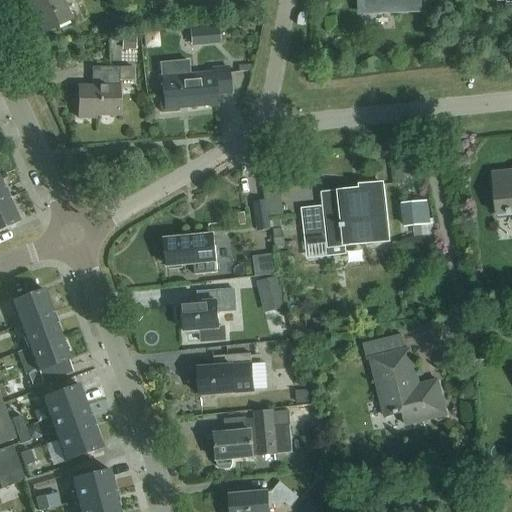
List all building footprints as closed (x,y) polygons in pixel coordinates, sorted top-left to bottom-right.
[(27,0),(43,34),(72,20),(62,0),(27,0)] [(363,0),(363,2),(365,2),(365,13),(415,12),(414,0),(363,0)] [(190,30),(192,47),(221,44),(219,27),(190,30)] [(122,50),(137,50),(136,38),(122,38),(122,50)] [(191,77),(189,62),(161,64),(163,79),(164,98),(160,98),(162,113),(179,111),(179,108),(217,105),(216,94),(231,93),(229,67),(212,68),(213,75),(191,77)] [(119,116),(120,80),(134,80),(134,68),(95,68),(95,87),(79,87),(79,119),(96,119),(96,116),(119,116)] [(511,171),(493,174),(497,215),(511,213),(511,171)] [(0,202),(9,199),(10,199),(5,188),(4,188),(0,179),(0,202)] [(330,248),(389,241),(383,183),(361,186),(362,190),(324,194),(326,211),(304,214),(308,246),(329,243),(330,248)] [(0,230),(19,222),(9,199),(0,202),(0,230)] [(257,232),(271,231),(267,200),(252,202),(257,232)] [(406,213),(411,236),(434,231),(429,208),(406,213)] [(214,236),(165,241),(168,268),(194,265),(196,276),(218,273),(214,236)] [(268,312),(284,309),(279,289),(264,293),(268,312)] [(20,325),(53,313),(44,290),(11,302),(20,325)] [(207,303),(182,304),(184,332),(219,330),(218,312),(236,311),(235,290),(206,292),(207,303)] [(20,325),(28,349),(61,336),(53,313),(20,325)] [(363,344),(367,360),(376,358),(382,380),(376,381),(385,417),(403,412),(406,425),(433,419),(433,418),(446,415),(438,381),(424,384),(425,387),(419,388),(410,349),(406,350),(402,335),(363,344)] [(38,371),(70,360),(61,336),(28,349),(37,371),(28,374),(33,387),(43,383),(38,371)] [(200,397),(254,392),(250,354),(225,356),(225,366),(198,368),(200,397)] [(0,378),(11,374),(6,362),(0,364),(0,378)] [(49,420),(87,405),(78,384),(41,399),(49,420)] [(49,420),(58,441),(95,426),(87,405),(49,420)] [(233,465),(233,460),(255,458),(255,457),(258,456),(258,457),(278,455),(278,454),(292,453),(289,425),(296,424),(294,411),(271,413),(271,416),(246,419),(247,432),(215,435),(218,462),(218,461),(219,466),(222,470),(231,469),(233,465)] [(19,431),(28,428),(23,415),(14,418),(19,431)] [(12,427),(8,416),(0,419),(4,430),(12,427)] [(103,447),(95,426),(58,441),(66,461),(103,447)] [(16,439),(12,427),(4,430),(8,442),(16,439)] [(32,440),(28,428),(19,431),(23,443),(32,440)] [(0,483),(1,487),(24,479),(12,445),(0,449),(0,483)] [(26,466),(35,462),(30,450),(21,453),(26,466)] [(70,479),(76,501),(115,491),(109,469),(70,479)] [(273,492),(231,497),(232,511),(270,511),(270,505),(285,504),(289,507),(298,498),(280,483),(273,492)] [(364,488),(366,501),(381,499),(380,487),(364,488)] [(78,511),(120,511),(115,491),(76,501),(78,511)] [(37,498),(40,511),(49,509),(46,496),(37,498)]
